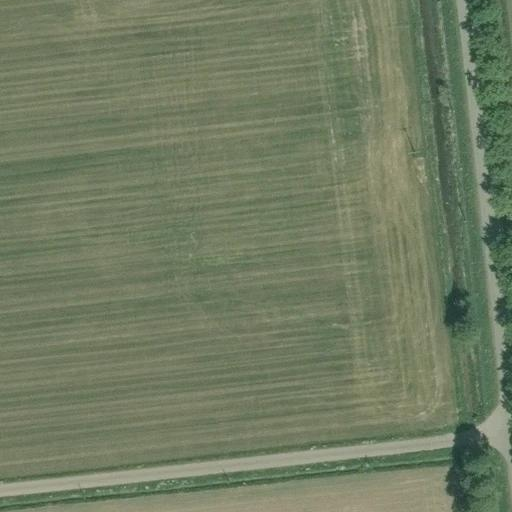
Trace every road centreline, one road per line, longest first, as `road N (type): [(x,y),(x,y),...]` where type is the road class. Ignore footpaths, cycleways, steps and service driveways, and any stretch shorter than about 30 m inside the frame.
road 1 (residential): [(0,489),(470,435),(492,429),(511,408)]
road 2 (residential): [(465,0),(511,408)]
